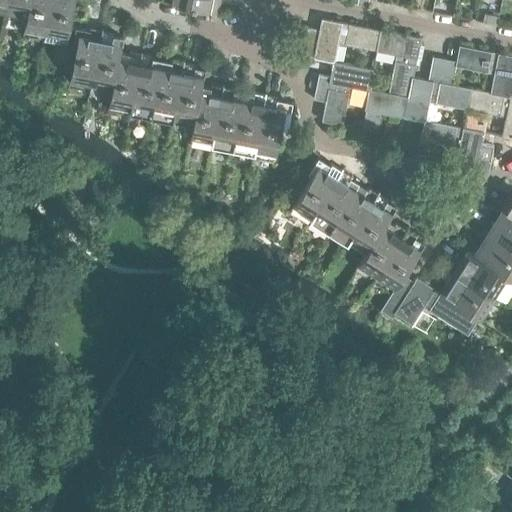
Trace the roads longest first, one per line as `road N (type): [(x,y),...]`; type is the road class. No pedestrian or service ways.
road 1 (residential): [(462,197),(413,180),(367,151),(311,135),(300,85),(245,35)]
road 2 (residential): [(511,40),(299,0)]
road 3 (residential): [(245,35),(128,0)]
